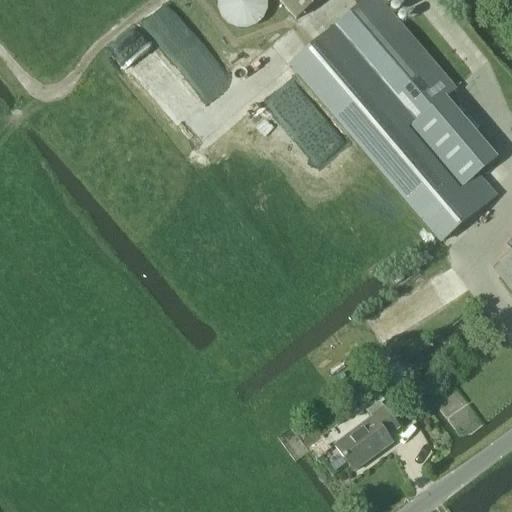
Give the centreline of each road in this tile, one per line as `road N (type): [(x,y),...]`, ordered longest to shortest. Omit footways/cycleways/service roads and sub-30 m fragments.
road 1 (track): [(161,0),(43,94),(0,52)]
road 2 (track): [(511,138),(492,95),(421,0)]
road 3 (track): [(511,318),(475,274),(511,224)]
